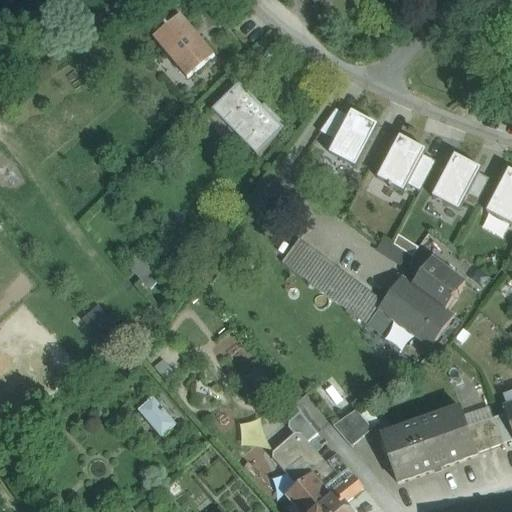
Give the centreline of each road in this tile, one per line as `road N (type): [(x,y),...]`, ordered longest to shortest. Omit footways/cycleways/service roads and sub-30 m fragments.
road 1 (residential): [(372,86),(431,119),(511,141)]
road 2 (residential): [(262,0),(285,28),(372,86)]
road 3 (unclassified): [(465,0),(372,86)]
